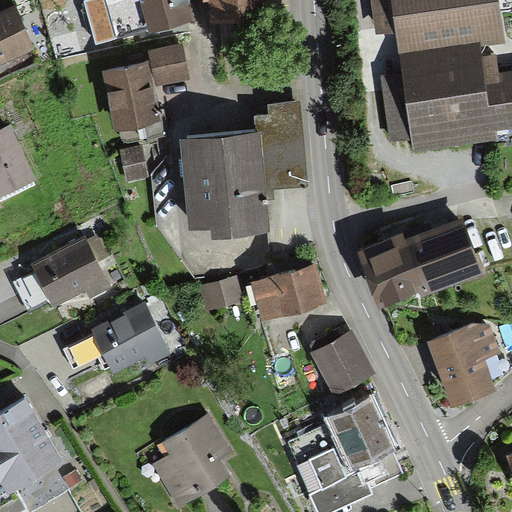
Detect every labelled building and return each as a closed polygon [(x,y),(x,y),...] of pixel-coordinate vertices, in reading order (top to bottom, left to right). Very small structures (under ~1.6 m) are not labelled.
[(86,0),(100,44),(195,16),(190,0),(86,0)] [(268,0),(207,0),(209,22),(219,21),(221,53),(261,49),(259,20),(270,19),(268,0)] [(369,0),(374,32),(396,29),(402,70),(380,73),(389,141),(413,138),(414,151),(497,139),(495,129),(511,126),(511,67),(500,70),(498,53),(485,55),(483,47),(504,44),(497,0),(369,0)] [(0,65),(35,50),(15,4),(0,10),(0,65)] [(148,52),(150,62),(155,90),(190,84),(183,46),(148,52)] [(150,62),(104,71),(116,131),(143,126),(146,143),(169,139),(164,111),(160,112),(155,90),(150,62)] [(258,127),(178,133),(186,229),(208,227),(209,233),(269,229),(267,202),(275,201),(274,192),(308,189),(301,102),(270,105),(271,114),(257,115),(258,127)] [(9,126),(0,130),(0,200),(36,184),(9,126)] [(141,145),(119,150),(127,183),(149,178),(141,145)] [(403,233),(357,248),(378,306),(387,304),(420,293),(422,299),(484,277),(464,218),(405,240),(403,233)] [(85,237),(31,264),(35,271),(13,282),(28,310),(49,300),(52,307),(86,290),(90,299),(112,288),(98,260),(107,256),(98,238),(88,243),(85,237)] [(316,264),(251,280),(260,319),(326,303),(316,264)] [(240,275),(198,286),(205,312),(246,301),(240,275)] [(144,301),(92,327),(93,331),(62,347),(73,370),(98,358),(104,370),(111,367),(114,374),(145,359),(149,365),(170,354),(144,301)] [(313,344),(311,345),(335,390),(377,368),(354,323),(348,326),(345,321),(311,339),(313,344)] [(472,323),(427,341),(452,407),(495,391),(486,361),(502,353),(491,325),(472,323)] [(328,408),(330,413),(354,465),(362,461),(367,459),(377,482),(404,470),(392,443),(396,441),(372,388),(328,408)] [(65,453),(27,389),(0,404),(0,474),(1,474),(8,486),(65,453)] [(180,503),(232,471),(222,455),(233,448),(209,409),(164,437),(172,449),(154,460),(180,503)] [(288,437),(321,510),(373,486),(362,461),(354,465),(330,413),(326,415),(328,419),(288,437)] [(76,467),(63,474),(70,486),(83,478),(76,467)]
